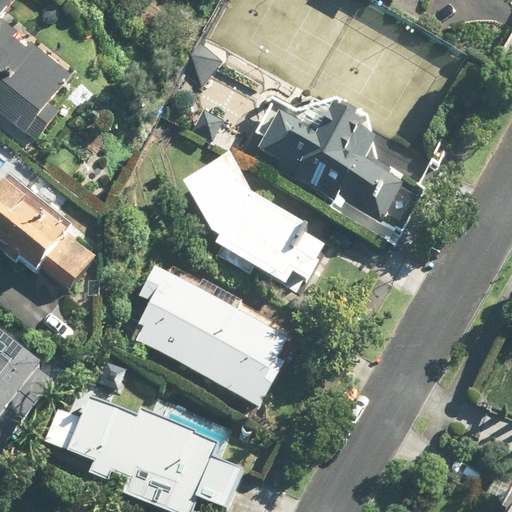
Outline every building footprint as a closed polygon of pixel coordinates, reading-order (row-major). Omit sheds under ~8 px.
[(70,79),(1,19),(12,6),(4,0),(0,0),(0,118),(32,146),(60,113),(49,104),(70,79)] [(224,64),(200,48),(182,75),(206,91),(224,64)] [(226,125),(203,113),(191,134),(214,147),(226,125)] [(312,143),(265,117),(240,161),(329,211),(335,199),(380,224),(400,188),(363,167),(359,175),(351,171),(339,164),(355,135),(326,119),(312,143)] [(226,165),(180,191),(216,255),(282,295),(290,282),(306,291),(318,271),(311,267),(322,249),(249,204),(226,165)] [(86,271),(0,202),(0,252),(62,302),(86,271)] [(275,367),(290,340),(215,299),(211,305),(154,273),(137,303),(150,310),(129,346),(250,413),(258,417),(283,372),(275,367)] [(2,380),(0,378),(0,443),(46,386),(17,362),(2,380)] [(113,475),(128,481),(120,499),(152,511),(194,511),(197,508),(207,511),(225,511),(238,481),(211,470),(218,454),(86,402),(80,419),(60,411),(46,449),(86,465),(82,475),(109,486),(113,475)]
